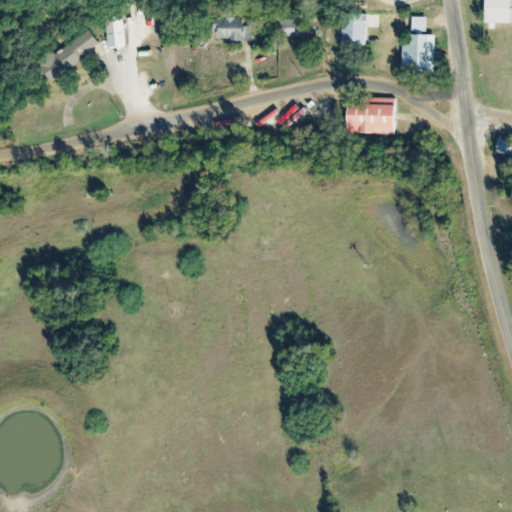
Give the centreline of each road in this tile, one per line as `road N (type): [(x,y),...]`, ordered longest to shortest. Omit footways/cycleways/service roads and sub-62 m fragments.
road 1 (residential): [(0,155),(335,84),(376,83),(413,99)]
road 2 (secondary): [(511,350),(469,146)]
road 3 (residential): [(469,146),(413,99),(462,92)]
